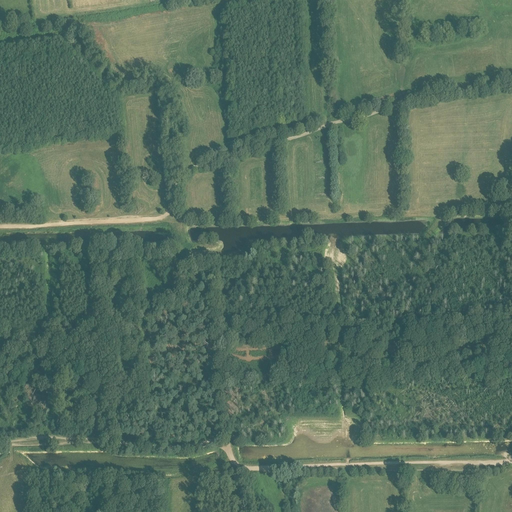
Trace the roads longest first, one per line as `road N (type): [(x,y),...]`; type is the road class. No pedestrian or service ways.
road 1 (track): [(511,87),(406,97),(174,178),(177,217),(0,225)]
road 2 (track): [(511,460),(239,467),(220,437),(185,445),(94,438),(0,444)]
road 3 (track): [(0,348),(511,339)]
road 4 (track): [(174,178),(167,82),(122,81),(107,72),(73,22),(210,0)]
